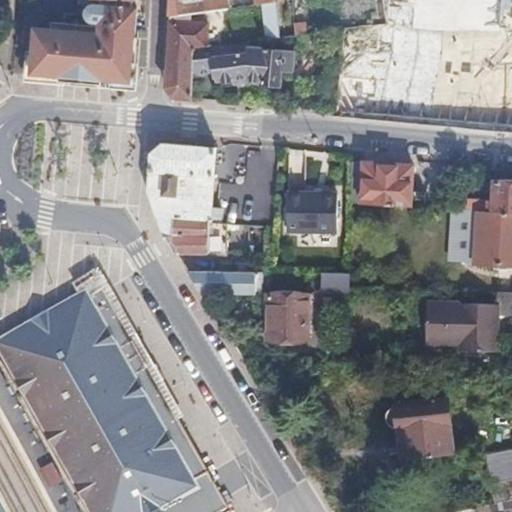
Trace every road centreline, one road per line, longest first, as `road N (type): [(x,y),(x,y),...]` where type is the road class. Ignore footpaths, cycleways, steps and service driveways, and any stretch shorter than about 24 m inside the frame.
road 1 (tertiary): [(0,176),(29,210),(107,219),(126,231),(300,511)]
road 2 (tertiary): [(511,145),(151,118)]
road 3 (tertiary): [(151,118),(23,109),(0,127)]
